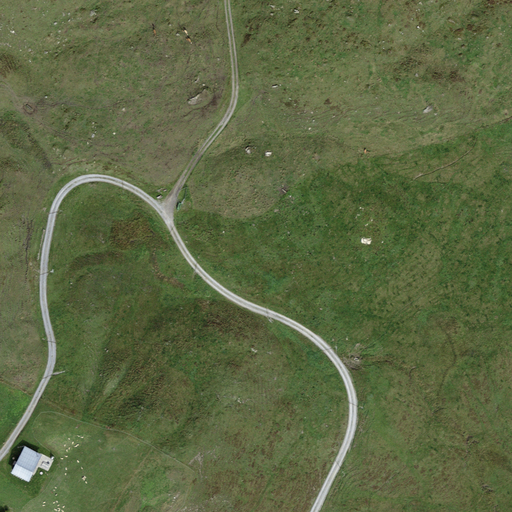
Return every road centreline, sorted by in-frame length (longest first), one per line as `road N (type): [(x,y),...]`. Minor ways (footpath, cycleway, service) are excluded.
road 1 (track): [(0,451),(53,368),(42,268),(53,211),(72,186),(105,180),(146,198),(197,270),(245,306),(322,343),(350,377),(357,411),(318,511)]
road 2 (track): [(226,0),(236,99),(183,183),(169,226)]
